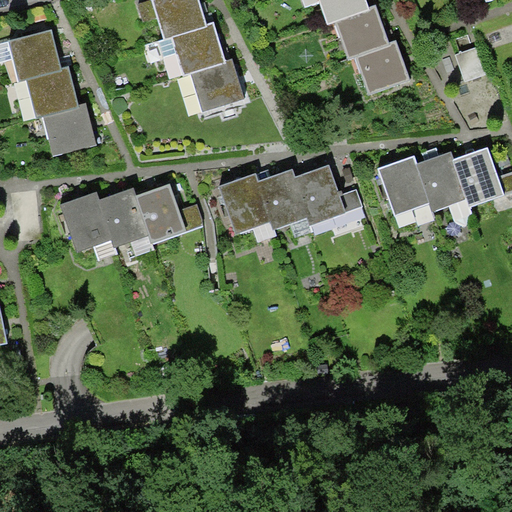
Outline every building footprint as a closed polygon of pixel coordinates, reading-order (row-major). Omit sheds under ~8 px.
[(204,0),(153,0),(167,44),(175,42),(187,82),(191,79),(204,119),(253,104),(239,59),(231,62),(219,24),(213,26),(204,0)] [(323,0),(333,26),(342,26),(355,61),(362,59),(375,95),(414,81),(401,44),(396,44),(382,7),(376,9),(372,0),(323,0)] [(56,31),(14,42),(24,81),(30,79),(40,120),(49,117),(59,152),(102,141),(92,102),(84,105),(74,68),(67,70),(56,31)] [(476,49),(457,56),(467,82),(486,75),(476,49)] [(419,157),(381,171),(398,217),(436,203),(438,210),(472,197),(475,206),(511,192),(511,170),(502,175),(492,148),(458,160),(456,152),(422,165),(419,157)] [(262,176),(226,190),(243,233),(277,220),(280,228),(310,217),(315,228),(367,208),(359,187),(344,193),(335,168),(301,181),(297,172),(265,184),(262,176)] [(99,195),(63,208),(80,255),(112,244),(115,252),(151,239),(155,249),(208,230),(199,207),(185,212),(175,185),(139,198),(135,189),(101,201),(99,195)] [(0,348),(10,347),(2,305),(0,305),(0,348)]
